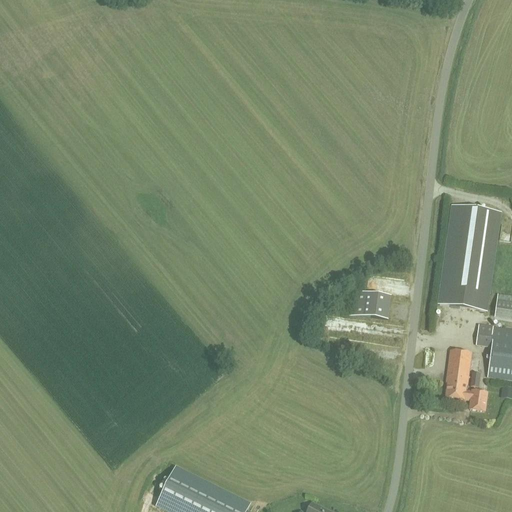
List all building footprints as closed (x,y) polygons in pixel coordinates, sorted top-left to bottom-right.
[(499,215),(453,208),(440,306),(485,313),(499,215)] [(353,293),(350,316),(350,317),(385,321),(388,298),(353,293)] [(511,297),(498,296),(495,314),(511,316),(511,297)] [(511,381),(511,331),(479,327),(476,346),(492,349),(488,379),(511,381)] [(380,363),(401,366),(404,348),(382,345),(380,363)] [(447,385),(448,385),(446,400),(464,402),(465,401),(465,393),(466,387),(467,387),(471,355),(451,352),(447,385)] [(479,389),(481,375),(472,374),(470,388),(479,389)] [(471,394),(465,393),(465,401),(471,402),(470,411),(485,413),(487,395),(471,393),(471,394)] [(247,511),(250,507),(175,470),(156,507),(166,511),(247,511)]
